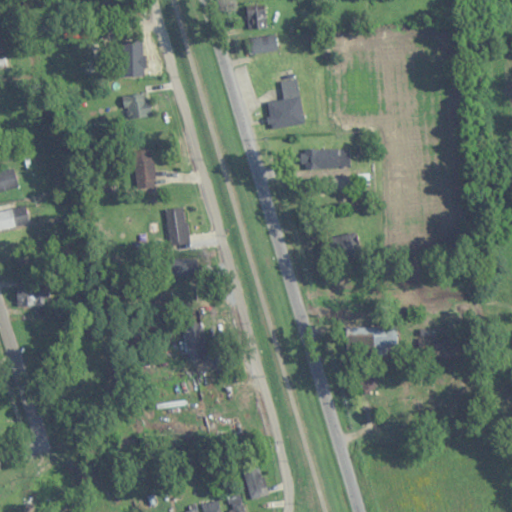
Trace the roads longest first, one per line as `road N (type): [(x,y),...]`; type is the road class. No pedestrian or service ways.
road 1 (residential): [(355,511),(207,0)]
road 2 (residential): [(286,511),(282,456),(150,0)]
road 3 (residential): [(0,458),(34,442),(35,422),(0,316)]
road 4 (residential): [(0,32),(93,19),(157,22)]
